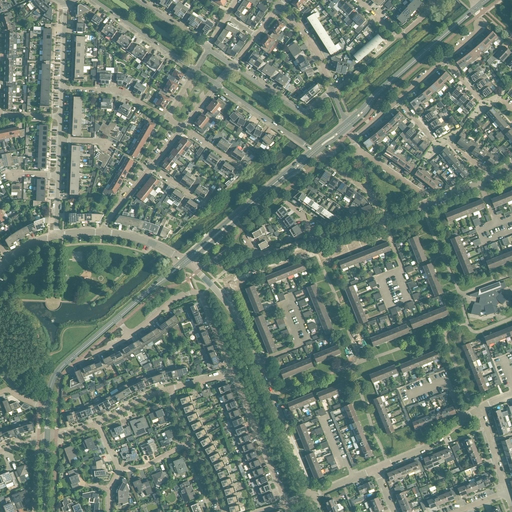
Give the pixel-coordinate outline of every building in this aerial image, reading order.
[(36,9),(43,3),(41,0),(30,0),(28,2),(29,3),(33,8),(35,7),(36,9)] [(171,9),(175,2),(173,1),(173,0),(166,0),(163,5),(168,9),(168,8),(171,9)] [(303,4),(297,0),(293,0),(293,1),(293,2),(292,4),(298,9),(303,4)] [(340,3),(339,1),(340,0),(333,0),(330,3),(331,3),(331,2),(335,6),(333,7),(336,9),(341,4),(340,3)] [(420,7),(423,3),(420,0),(420,1),(418,0),(409,0),(409,1),(412,3),(417,8),(419,6),(420,7)] [(4,5),(2,1),(0,2),(0,9),(2,8),(3,11),(12,7),(10,4),(7,5),(6,3),(4,5)] [(177,15),(184,5),(179,2),(178,4),(175,2),(171,9),(173,11),(172,12),(177,15)] [(260,3),(258,2),(254,7),(256,8),(257,7),(261,10),(257,15),(262,19),(265,13),(268,9),(261,3),(260,3)] [(342,14),(351,5),(348,3),(347,3),(346,2),(343,5),(342,5),(341,4),(336,9),(338,12),(339,11),(342,14)] [(43,16),(49,8),(43,3),(36,9),(33,12),(36,16),(38,16),(39,16),(40,15),(41,14),(43,15),(43,16)] [(412,14),(417,8),(412,3),(410,5),(408,3),(404,6),(412,14)] [(82,5),(80,6),(84,14),(86,13),(91,16),(90,18),(92,20),(96,15),(90,11),(92,10),(85,5),(84,6),(82,5)] [(185,19),(191,11),(190,12),(188,11),(189,9),(184,5),(177,15),(182,19),(183,18),(185,19)] [(242,14),(246,8),(241,5),(237,10),(238,11),(235,14),(242,20),(245,22),(248,16),(246,15),(245,16),(242,14)] [(348,16),(354,10),(353,8),(351,5),(342,14),(346,17),(343,20),(346,22),(350,18),(348,16)] [(84,14),(80,6),(79,7),(78,7),(78,9),(77,10),(77,9),(76,9),(76,18),(76,17),(78,17),(78,24),(84,24),(84,21),(82,20),(82,14),(84,14)] [(408,19),(412,14),(404,6),(401,10),(404,12),(402,13),(408,19)] [(51,9),(49,8),(43,16),(44,16),(51,20),(52,13),(53,14),(53,10),(52,10),(52,9),(51,9)] [(192,25),(197,17),(198,16),(194,12),(193,13),(191,11),(185,19),(187,21),(187,22),(192,25)] [(0,20),(0,21),(1,25),(10,22),(9,19),(12,18),(10,12),(4,14),(5,17),(0,18),(0,19),(0,21),(0,20)] [(356,23),(363,16),(360,14),(359,15),(358,13),(352,20),(350,18),(346,22),(350,26),(352,24),(354,26),(356,23)] [(405,21),(408,19),(402,13),(397,19),(400,22),(402,25),(406,22),(405,21)] [(310,23),(317,18),(314,14),(307,18),(310,23)] [(103,19),(96,15),(92,20),(91,21),(98,26),(103,19)] [(258,24),(262,19),(257,15),(253,21),(249,19),(250,18),(248,16),(245,22),(247,23),(247,24),(255,28),(257,24),(258,24)] [(200,29),(204,22),(206,21),(205,20),(205,21),(203,19),(198,16),(197,17),(192,25),(197,29),(197,28),(200,29)] [(365,19),(363,16),(356,23),(360,26),(355,31),(358,34),(363,28),(361,26),(366,21),(365,19)] [(313,27),(320,23),(317,18),(310,23),(313,27)] [(206,21),(204,22),(200,29),(202,31),(201,32),(205,35),(206,35),(213,26),(206,21)] [(285,26),(282,24),(278,21),(275,25),(281,31),(285,26)] [(11,26),(10,22),(1,25),(2,29),(3,29),(4,31),(9,29),(10,32),(16,30),(14,25),(11,26)] [(113,26),(109,24),(109,25),(107,24),(106,25),(103,23),(98,31),(101,34),(102,32),(107,35),(113,26)] [(316,32),(323,27),(320,23),(313,27),(316,32)] [(85,32),(85,24),(84,24),(78,24),(77,32),(85,32)] [(225,29),(221,34),(226,37),(230,32),(233,34),(233,35),(234,36),(238,31),(236,29),(228,25),(225,29)] [(281,31),(275,25),(271,30),(273,32),(271,34),(277,39),(280,35),(279,33),(281,31)] [(119,34),(116,32),(117,31),(115,30),(116,29),(117,29),(113,26),(107,35),(112,39),(111,40),(113,42),(119,34)] [(319,36),(326,32),(323,27),(316,32),(319,36)] [(489,35),(487,37),(492,42),(493,44),(496,41),(499,39),(500,38),(495,34),(490,29),(489,30),(488,32),(487,33),(489,35)] [(240,33),(238,31),(234,36),(236,38),(237,36),(241,39),(237,45),(242,48),(245,43),(245,42),(248,38),(241,32),(240,33)] [(322,41),(329,37),(326,32),(319,36),(322,41)] [(128,37),(125,34),(124,35),(125,35),(124,36),(122,35),(121,36),(119,34),(113,42),(116,44),(117,42),(122,46),(128,37)] [(222,43),(226,37),(221,34),(217,39),(218,40),(215,44),(222,50),(222,49),(224,51),(228,46),(226,44),(225,46),(222,43)] [(277,39),(271,34),(270,36),(267,34),(264,39),(270,44),(275,48),(278,43),(275,41),(277,39)] [(378,34),(374,38),(379,44),(383,40),(378,34)] [(134,45),(132,43),(132,42),(131,40),(131,39),(132,40),(132,39),(128,37),(122,46),(127,49),(126,51),(129,53),(134,45)] [(325,46),(332,41),(329,37),(322,41),(325,46)] [(489,44),(492,42),(487,37),(485,39),(483,37),(482,38),(480,40),(479,40),(488,50),(490,47),(491,46),(489,44)] [(375,48),(379,44),(374,38),(370,41),(375,48)] [(275,48),(270,44),(264,39),(260,43),(262,45),(260,48),(266,52),(269,54),(275,48)] [(287,46),(291,52),(299,47),(297,43),(295,40),(287,46)] [(488,50),(479,40),(478,41),(477,43),(475,44),(477,46),(475,48),(480,53),(482,51),(483,53),(484,52),(487,51),(488,50)] [(328,50),(335,46),(332,41),(325,46),(328,50)] [(371,51),(375,48),(370,41),(366,45),(371,51)] [(143,47),(140,45),(139,46),(137,45),(137,46),(134,45),(129,53),(131,54),(132,53),(137,56),(143,47)] [(238,53),(242,48),(237,45),(233,50),(229,48),(230,47),(228,46),(224,51),(227,52),(226,53),(235,57),(237,53),(238,53)] [(367,55),(371,51),(366,45),(362,49),(367,55)] [(338,50),(335,46),(328,50),(331,55),(338,50)] [(149,55),(147,53),(148,52),(146,51),(147,50),(143,47),(137,56),(136,58),(144,63),(149,55)] [(302,51),(299,47),(291,52),(295,59),(304,53),(303,51),(302,51)] [(504,47),(496,55),(503,61),(511,53),(504,47)] [(480,53),(475,48),(473,50),(471,48),(470,49),(468,50),(467,51),(475,61),(476,60),(478,57),(479,57),(477,55),(480,53)] [(17,50),(13,49),(5,49),(5,55),(7,55),(7,58),(16,58),(17,50)] [(363,58),(367,55),(362,49),(357,52),(363,58)] [(475,61),(467,51),(466,51),(465,53),(463,54),(465,56),(463,58),(467,63),(469,61),(471,63),(472,63),(475,61)] [(359,62),(363,58),(357,52),(353,56),(359,62)] [(305,56),(304,53),(295,59),(296,61),(295,62),(295,63),(296,66),(298,65),(307,60),(305,56)] [(253,66),(259,58),(252,54),(246,62),(249,64),(253,66)] [(159,58),(155,55),(155,56),(154,57),(153,56),(152,57),(149,55),(144,63),(146,65),(147,63),(152,67),(159,58)] [(487,61),(490,66),(496,59),(492,55),(487,61)] [(50,56),(47,56),(42,56),(42,61),(46,62),(46,63),(46,64),(50,64),(50,63),(50,56)] [(467,63),(463,58),(461,60),(459,57),(458,58),(455,59),(454,60),(458,65),(462,71),(463,70),(465,68),(466,67),(465,65),(467,63)] [(16,58),(7,58),(6,60),(4,60),(4,66),(13,66),(16,66),(16,58)] [(162,64),(163,63),(161,61),(162,60),(162,61),(162,60),(159,58),(152,67),(157,70),(156,72),(159,74),(165,66),(162,64)] [(259,71),(265,63),(259,58),(253,66),(257,69),(257,70),(259,71)] [(341,73),(343,62),(335,60),(331,59),(336,70),(336,72),(339,73),(341,73)] [(305,70),(306,72),(312,69),(310,65),(309,65),(307,60),(298,65),(302,72),(305,70)] [(343,62),(341,73),(346,75),(346,73),(355,65),(352,64),(343,62)] [(266,75),(271,67),(265,63),(259,71),(261,73),(262,72),(266,75)] [(272,80),(278,71),(279,69),(273,65),(271,67),(266,75),(270,78),(272,80)] [(484,74),(488,72),(483,65),(480,67),(484,74)] [(475,81),(484,74),(479,67),(470,74),(473,78),(471,79),(474,82),(475,81)] [(105,84),(106,71),(101,71),(101,69),(97,69),(97,80),(100,80),(100,82),(101,82),(101,84),(105,84)] [(169,76),(174,79),(175,77),(181,80),(182,78),(183,79),(184,76),(184,75),(180,73),(181,73),(175,69),(176,69),(172,75),(170,74),(169,76)] [(442,75),(440,77),(445,82),(447,80),(449,82),(450,81),(452,79),(453,78),(448,74),(444,69),(443,70),(441,72),(440,73),(442,75)] [(111,81),(114,81),(114,73),(111,73),(111,71),(106,71),(105,84),(110,84),(110,82),(111,82),(111,81)] [(279,84),(284,76),(278,71),(272,80),(274,82),(275,81),(279,84)] [(122,84),(125,75),(117,75),(117,73),(114,73),(114,81),(117,81),(117,82),(118,82),(118,84),(122,84)] [(480,90),(487,84),(487,83),(485,80),(487,78),(484,74),(475,81),(478,85),(477,86),(480,90)] [(132,86),(135,79),(133,78),(132,79),(125,75),(122,84),(126,87),(127,85),(128,86),(129,84),(132,86)] [(174,79),(169,76),(167,79),(169,80),(167,85),(176,90),(178,87),(177,87),(178,85),(173,82),(174,79)] [(291,80),(284,76),(279,84),(283,87),(285,89),(291,80)] [(12,82),(13,77),(4,77),(4,82),(6,82),(6,85),(14,85),(14,82),(12,82)] [(443,84),(445,82),(440,77),(438,79),(436,77),(435,78),(433,80),(432,81),(441,90),(442,90),(444,87),(445,86),(443,84)] [(137,93),(142,85),(138,82),(138,81),(135,79),(132,86),(134,87),(133,89),(135,89),(134,91),(137,93)] [(491,82),(496,89),(499,87),(494,80),(491,82)] [(441,90),(432,81),(430,83),(429,84),(431,86),(429,88),(433,93),(435,91),(437,93),(438,93),(441,91),(441,90)] [(490,81),(487,83),(487,84),(480,90),(481,89),(484,92),(482,93),(485,97),(496,89),(490,81)] [(150,88),(149,87),(149,86),(143,83),(142,85),(137,93),(141,95),(142,93),(143,94),(144,93),(146,94),(148,92),(150,88)] [(176,90),(167,85),(165,84),(163,86),(161,89),(160,91),(166,94),(167,91),(173,95),(174,93),(176,90)] [(315,84),(311,87),(318,94),(321,91),(319,88),(320,88),(318,84),(317,86),(315,84)] [(17,85),(14,85),(6,85),(6,88),(4,87),(4,93),(12,93),(16,93),(17,93),(17,85)] [(318,94),(311,87),(309,85),(306,88),(314,97),(317,94),(318,94)] [(314,97),(306,88),(304,86),(301,89),(304,93),(310,101),(310,100),(314,97)] [(455,99),(461,93),(462,92),(459,89),(457,90),(454,87),(446,95),(450,99),(452,96),(455,99)] [(431,95),(433,93),(429,88),(427,90),(425,88),(424,89),(421,90),(421,91),(429,101),(429,100),(432,98),(432,97),(431,95)] [(166,94),(160,91),(157,95),(160,97),(158,99),(168,105),(169,102),(169,101),(170,100),(164,96),(166,94)] [(429,101),(421,91),(420,91),(418,93),(417,94),(419,96),(416,98),(420,103),(420,104),(422,106),(425,103),(428,101),(429,101)] [(310,101),(304,93),(300,96),(302,98),(301,99),(300,99),(304,102),(304,101),(306,104),(310,101)] [(465,95),(465,96),(464,96),(461,93),(455,99),(453,101),(456,105),(459,102),(462,105),(468,99),(469,98),(465,95)] [(420,103),(416,98),(414,100),(412,97),(411,98),(409,99),(408,100),(412,105),(415,111),(416,110),(419,108),(419,107),(418,105),(420,104),(420,103)] [(107,109),(107,99),(103,99),(103,101),(102,101),(101,102),(98,102),(98,110),(101,110),(102,109),(107,109)] [(115,111),(117,103),(113,103),(113,102),(111,102),(111,99),(107,99),(107,109),(112,109),(112,110),(115,111)] [(158,99),(156,104),(164,109),(166,107),(168,105),(158,99)] [(214,99),(210,104),(217,110),(219,107),(222,109),(226,105),(220,100),(220,101),(220,100),(221,101),(219,103),(214,99)] [(472,101),(472,102),(471,103),(468,99),(462,105),(460,108),(466,114),(475,104),(472,101)] [(122,115),(127,105),(124,103),(123,105),(122,104),(121,105),(117,103),(115,111),(117,112),(122,115)] [(217,110),(210,104),(206,109),(212,113),(210,115),(216,121),(218,119),(216,118),(218,115),(215,112),(217,110)] [(131,107),(127,105),(122,115),(129,119),(133,113),(131,111),(131,110),(130,109),(131,107)] [(428,122),(429,121),(436,116),(439,114),(433,106),(424,113),(427,117),(425,118),(428,122)] [(491,118),(497,112),(495,109),(494,110),(493,108),(485,115),(487,117),(489,115),(491,118)] [(394,118),(398,122),(400,124),(403,121),(406,119),(407,119),(402,114),(397,110),(396,110),(395,113),(394,114),(396,116),(394,118)] [(243,126),(246,121),(245,121),(246,118),(244,117),(245,117),(238,112),(238,113),(236,111),(235,114),(234,113),(230,117),(230,116),(225,122),(222,125),(225,128),(230,121),(239,127),(237,131),(235,134),(238,137),(241,132),(245,127),(243,126)] [(494,122),(500,117),(499,115),(499,114),(497,112),(491,118),(494,122)] [(216,121),(210,115),(208,118),(202,114),(199,118),(206,124),(208,121),(211,124),(213,121),(215,122),(216,121)] [(434,128),(444,122),(439,114),(436,116),(429,121),(432,124),(430,125),(433,129),(434,128)] [(498,126),(505,120),(503,118),(502,119),(500,117),(494,122),(492,124),(496,128),(498,126)] [(209,126),(206,124),(199,118),(195,123),(200,128),(198,130),(203,134),(209,126)] [(396,124),(398,122),(394,118),(392,120),(390,118),(389,119),(386,120),(386,121),(395,130),(397,127),(398,126),(396,124)] [(507,123),(505,120),(498,126),(502,131),(508,126),(506,124),(507,123)] [(145,126),(150,128),(152,130),(154,127),(154,128),(156,125),(148,121),(145,126)] [(395,130),(386,121),(385,121),(383,123),(382,124),(384,127),(382,128),(386,133),(389,131),(390,133),(391,133),(394,131),(395,130)] [(106,136),(114,123),(110,122),(108,126),(103,123),(99,130),(104,133),(104,134),(106,136)] [(258,125),(254,123),(252,122),(251,125),(250,124),(247,128),(245,127),(241,132),(244,135),(246,132),(251,136),(258,125)] [(446,126),(444,122),(434,128),(437,132),(436,133),(438,137),(449,129),(446,126)] [(117,124),(114,123),(106,136),(109,137),(110,136),(119,141),(123,135),(114,129),(117,124)] [(258,125),(251,136),(256,139),(254,141),(257,143),(261,138),(260,137),(262,132),(261,132),(263,130),(261,129),(262,128),(258,125)] [(145,126),(143,130),(150,135),(152,132),(151,132),(152,130),(150,128),(145,126)] [(409,139),(416,132),(412,129),(411,130),(407,127),(400,135),(406,141),(409,139)] [(19,130),(18,128),(16,128),(13,128),(14,137),(20,136),(20,138),(24,137),(24,129),(19,130)] [(386,133),(382,128),(380,130),(378,128),(377,129),(375,130),(374,131),(382,141),(383,141),(385,138),(386,137),(388,135),(386,133)] [(143,130),(140,135),(147,139),(148,137),(149,137),(150,135),(143,130)] [(222,149),(227,141),(223,138),(222,134),(218,131),(213,139),(219,143),(217,145),(222,149)] [(382,141),(374,131),(373,131),(371,133),(370,134),(372,137),(370,138),(374,144),(376,142),(378,144),(378,143),(382,142),(382,141)] [(419,135),(419,136),(418,136),(414,133),(416,132),(409,139),(406,141),(413,148),(415,145),(416,145),(421,140),(422,138),(419,135)] [(462,147),(466,140),(464,139),(466,136),(461,133),(456,139),(459,141),(457,143),(459,145),(459,146),(462,147)] [(267,136),(267,135),(263,139),(261,138),(257,143),(256,145),(259,148),(262,143),(267,147),(269,145),(273,142),(272,140),(274,137),(270,134),(269,134),(267,136)] [(140,135),(137,140),(145,144),(146,142),(146,141),(147,139),(140,135)] [(184,137),(180,141),(189,148),(194,143),(188,138),(188,139),(187,140),(184,137)] [(374,144),(370,138),(368,140),(366,138),(365,138),(362,140),(361,140),(365,146),(369,151),(370,151),(373,147),(371,145),(374,144)] [(471,149),(476,143),(471,139),(469,142),(466,140),(462,147),(464,149),(465,148),(467,150),(468,148),(471,149)] [(137,140),(135,144),(142,148),(143,146),(144,146),(145,144),(137,140)] [(426,141),(425,142),(425,143),(421,140),(416,145),(415,145),(413,148),(417,151),(419,149),(422,152),(429,145),(426,141)] [(189,148),(180,141),(177,145),(179,147),(186,153),(190,149),(189,148)] [(233,148),(235,145),(236,143),(234,141),(232,144),(227,141),(222,149),(226,152),(230,146),(233,148)] [(135,144),(132,143),(129,148),(139,153),(141,151),(140,151),(142,148),(135,144)] [(476,157),(481,150),(478,149),(480,146),(476,143),(471,149),(473,151),(472,153),(474,155),(473,156),(476,157)] [(186,153),(179,147),(177,145),(174,149),(181,155),(183,157),(186,153)] [(390,159),(394,153),(395,151),(392,149),(389,147),(389,146),(382,158),(383,158),(385,159),(387,160),(388,157),(390,159)] [(198,155),(197,155),(199,156),(204,149),(201,147),(196,154),(198,155)] [(236,158),(241,151),(237,147),(231,155),(236,158)] [(129,148),(128,150),(131,151),(129,154),(136,158),(138,155),(138,156),(139,153),(129,148)] [(444,157),(451,152),(448,149),(448,150),(446,148),(440,153),(439,154),(443,159),(444,157)] [(181,155),(174,149),(171,153),(178,159),(181,155)] [(485,159),(490,153),(485,149),(483,152),(481,150),(476,157),(478,159),(479,159),(481,160),(483,158),(485,159)] [(246,154),(241,151),(236,158),(241,162),(243,159),(249,163),(251,159),(249,158),(252,153),(248,150),(246,154)] [(216,156),(211,152),(209,155),(204,152),(199,160),(201,161),(202,160),(209,165),(211,163),(216,156)] [(448,162),(454,157),(452,155),(453,154),(451,152),(444,157),(448,162)] [(23,162),(23,157),(17,157),(17,156),(11,157),(10,153),(7,154),(10,167),(13,166),(13,165),(19,163),(18,163),(23,162)] [(97,159),(103,162),(101,166),(104,168),(111,156),(107,155),(107,156),(101,153),(97,159)] [(178,159),(171,153),(167,157),(174,163),(178,159)] [(395,166),(403,155),(402,155),(399,153),(398,153),(396,155),(394,153),(390,159),(393,161),(391,163),(392,164),(394,166),(395,166)] [(495,156),(490,153),(485,159),(487,161),(486,163),(488,165),(487,166),(490,167),(490,166),(491,167),(496,161),(493,159),(495,156)] [(10,167),(7,154),(3,154),(4,158),(0,159),(0,167),(6,166),(6,167),(10,167)] [(121,160),(129,165),(132,166),(133,164),(134,161),(127,158),(128,156),(124,154),(121,160)] [(403,168),(407,163),(405,161),(406,159),(406,158),(403,156),(403,155),(395,166),(396,167),(398,168),(399,169),(401,166),(403,168)] [(221,159),(216,156),(211,163),(215,166),(213,169),(216,171),(219,166),(217,164),(221,159)] [(174,163),(167,157),(164,161),(167,163),(171,167),(174,163)] [(452,166),(458,160),(456,158),(455,158),(454,157),(448,162),(452,166)] [(132,166),(129,165),(121,160),(118,165),(122,167),(129,171),(130,169),(131,169),(132,166)] [(455,170),(461,165),(459,163),(460,163),(458,160),(452,166),(455,170)] [(171,167),(167,163),(164,161),(161,165),(162,166),(161,168),(160,168),(168,173),(171,170),(169,169),(171,167)] [(407,163),(403,168),(406,170),(404,172),(405,173),(407,175),(408,176),(412,170),(416,165),(415,165),(412,163),(409,161),(407,163)] [(225,173),(230,165),(226,162),(222,167),(219,166),(216,171),(218,173),(220,170),(225,173)] [(235,169),(230,165),(225,173),(233,179),(237,173),(233,171),(235,169)] [(459,174),(466,169),(463,166),(463,167),(461,165),(455,170),(459,174)] [(122,167),(119,171),(126,176),(128,174),(127,173),(129,171),(122,167)] [(419,182),(427,171),(426,171),(423,169),(422,169),(421,171),(418,169),(415,175),(417,176),(415,179),(417,180),(419,181),(419,182)] [(468,171),(466,169),(459,174),(463,179),(469,174),(467,172),(468,171)] [(185,185),(187,183),(190,178),(192,175),(187,172),(188,172),(185,170),(181,175),(184,177),(180,182),(185,185)] [(119,171),(116,176),(123,180),(125,178),(126,176),(119,171)] [(328,185),(334,177),(325,171),(325,172),(324,174),(322,173),(323,173),(322,173),(315,179),(319,181),(319,182),(320,181),(325,184),(326,183),(329,184),(328,185)] [(427,184),(432,179),(429,177),(431,175),(430,175),(428,172),(427,171),(419,182),(420,182),(422,184),(423,185),(425,182),(427,184)] [(116,176),(113,174),(110,179),(121,185),(122,183),(123,180),(116,176)] [(153,176),(149,180),(159,187),(161,184),(161,182),(160,181),(153,176)] [(342,183),(334,177),(328,185),(334,189),(334,188),(337,190),(336,192),(342,183)] [(190,178),(187,183),(185,185),(190,188),(195,181),(190,178)] [(107,184),(108,184),(118,190),(119,187),(120,187),(121,185),(110,179),(107,184)] [(434,181),(432,179),(427,184),(430,186),(428,188),(429,189),(431,191),(432,192),(436,187),(440,182),(439,181),(436,179),(435,179),(434,181)] [(149,180),(146,184),(155,191),(158,193),(161,189),(159,187),(149,180)] [(18,185),(11,185),(11,192),(17,193),(17,199),(21,199),(22,184),(18,183),(18,185)] [(350,188),(342,183),(336,192),(339,194),(340,192),(343,193),(342,194),(345,196),(344,197),(350,188)] [(108,184),(103,193),(110,197),(112,193),(115,195),(117,192),(116,192),(118,190),(108,184)] [(146,184),(143,188),(152,195),(155,191),(146,184)] [(201,193),(205,187),(200,184),(195,192),(199,195),(201,193)] [(206,186),(205,187),(201,193),(199,195),(204,198),(209,191),(212,193),(214,190),(211,188),(211,189),(206,186)] [(143,188),(140,192),(147,197),(147,198),(149,199),(148,199),(149,199),(152,195),(143,188)] [(353,201),(359,194),(350,188),(344,197),(350,201),(351,200),(353,201)] [(180,193),(175,189),(172,195),(169,193),(164,201),(167,203),(170,197),(175,200),(180,193)] [(138,197),(135,201),(144,204),(145,203),(143,202),(147,198),(147,197),(140,192),(136,196),(138,197)] [(294,198),(302,203),(307,197),(300,192),(294,198)] [(185,196),(180,193),(175,200),(179,204),(185,196)] [(364,198),(359,194),(353,201),(354,202),(354,201),(353,203),(357,206),(358,206),(359,205),(360,207),(368,201),(366,199),(364,198)] [(507,202),(504,195),(501,196),(498,197),(501,205),(507,202)] [(44,202),(44,196),(36,196),(36,201),(33,201),(33,206),(40,204),(40,201),(44,202)] [(307,206),(311,200),(307,197),(302,203),(307,206)] [(501,205),(498,197),(494,199),(494,198),(491,199),(494,207),(501,205)] [(189,210),(194,203),(190,199),(184,207),(189,210)] [(479,201),(476,202),(479,210),(485,207),(482,199),(479,200),(479,201)] [(311,209),(316,203),(311,200),(307,206),(311,209)] [(369,203),(368,201),(360,207),(361,208),(362,208),(364,214),(364,216),(370,214),(369,212),(372,211),(372,212),(372,211),(370,205),(369,203)] [(479,210),(476,202),(472,204),(472,203),(470,204),(473,212),(479,210)] [(199,206),(194,203),(189,210),(194,213),(199,206)] [(316,213),(320,206),(316,203),(311,209),(316,213)] [(473,212),(470,204),(467,205),(467,206),(464,207),(467,215),(473,212)] [(320,216),(325,209),(320,206),(316,213),(320,216)] [(281,219),(283,221),(289,217),(287,214),(288,213),(283,207),(274,214),(276,213),(281,219)] [(467,215),(464,207),(460,208),(458,209),(461,217),(467,215)] [(324,219),(329,212),(325,209),(320,216),(324,219)] [(461,217),(458,209),(455,210),(452,212),(455,220),(461,217)] [(329,222),(333,215),(329,212),(324,219),(329,222)] [(455,220),(452,212),(448,213),(445,214),(448,222),(455,220)] [(77,223),(76,213),(70,214),(70,220),(69,221),(70,222),(69,223),(71,223),(72,224),(73,223),(77,223)] [(85,222),(85,214),(82,214),(79,214),(76,214),(76,213),(77,223),(80,223),(80,222),(85,222)] [(93,222),(93,214),(90,214),(87,214),(85,214),(85,222),(90,221),(90,222),(93,222)] [(97,214),(93,214),(93,222),(99,223),(104,214),(97,214)] [(33,222),(34,223),(37,231),(40,230),(41,230),(42,229),(43,229),(43,228),(44,227),(43,226),(43,218),(41,219),(39,215),(34,218),(35,221),(33,222)] [(341,220),(333,215),(329,222),(334,225),(335,222),(338,223),(337,224),(342,223),(341,220)] [(126,225),(128,217),(126,217),(120,216),(115,223),(123,224),(123,225),(126,225)] [(289,217),(283,221),(281,222),(284,226),(285,225),(288,228),(290,230),(296,226),(294,223),(295,223),(290,216),(289,217)] [(134,226),(136,219),(133,218),(128,217),(126,225),(129,226),(130,225),(134,226)] [(142,229),(144,221),(142,220),(139,219),(136,219),(134,226),(139,227),(139,228),(142,229)] [(150,231),(152,224),(149,223),(144,221),(142,229),(145,230),(145,229),(150,231)] [(152,224),(150,231),(154,232),(154,233),(157,235),(161,225),(161,223),(157,221),(155,225),(152,224)] [(34,223),(31,224),(28,225),(26,226),(29,233),(33,231),(34,232),(37,231),(34,223)] [(29,233),(26,226),(23,228),(21,229),(18,230),(23,238),(25,236),(25,235),(29,233)] [(296,226),(290,230),(288,231),(290,235),(292,234),(294,237),(295,239),(303,237),(301,233),(302,233),(297,226),(296,226)] [(164,227),(160,236),(163,237),(163,238),(165,238),(166,238),(168,237),(167,236),(171,230),(164,227)] [(258,237),(259,240),(267,236),(265,231),(263,227),(259,229),(260,229),(257,230),(254,231),(255,232),(252,233),(255,239),(258,237)] [(23,238),(18,230),(16,232),(13,234),(11,235),(15,241),(19,239),(20,239),(23,238)] [(15,241),(11,235),(8,237),(4,240),(9,248),(12,245),(11,244),(15,241)] [(270,241),(267,236),(259,240),(261,243),(258,245),(261,250),(264,249),(267,248),(266,247),(269,246),(267,242),(270,241)] [(409,239),(411,245),(419,242),(418,239),(417,236),(409,239)] [(452,242),(453,245),(461,242),(459,236),(451,239),(452,242)] [(385,244),(381,245),(384,253),(391,250),(388,242),(385,243),(385,244)] [(420,246),(419,242),(411,245),(414,251),(422,248),(421,245),(420,246)] [(464,248),(461,242),(453,245),(455,249),(456,251),(464,248)] [(384,253),(381,245),(378,246),(375,247),(378,255),(384,253)] [(378,255),(375,247),(373,248),(369,250),(372,257),(378,255)] [(423,250),(422,248),(414,251),(416,257),(424,254),(422,250),(423,250)] [(466,254),(464,248),(456,251),(456,254),(457,253),(458,257),(466,254)] [(372,257),(369,250),(366,251),(363,252),(366,260),(372,257)] [(366,260),(363,252),(361,253),(357,254),(360,262),(366,260)] [(360,262),(357,254),(354,256),(351,256),(354,264),(360,262)] [(425,257),(424,254),(416,257),(418,263),(426,260),(425,257)] [(468,260),(466,254),(458,257),(460,260),(459,260),(460,263),(468,260)] [(507,262),(504,254),(498,257),(501,265),(502,265),(502,264),(505,263),(507,262)] [(354,264),(351,256),(349,257),(349,258),(345,259),(348,267),(354,264)] [(501,265),(498,257),(492,259),(496,267),(498,266),(501,264),(501,265)] [(348,267),(345,259),(342,261),(341,260),(339,261),(342,269),(348,267)] [(496,267),(492,259),(486,261),(490,269),(493,268),(496,267)] [(471,265),(468,260),(460,263),(461,265),(463,269),(471,265)] [(303,262),(301,262),(300,263),(297,265),(300,272),(306,270),(303,262)] [(423,267),(425,273),(433,269),(432,266),(431,263),(423,267)] [(300,272),(297,265),(293,266),(290,267),(294,275),(300,272)] [(473,271),(471,265),(463,269),(464,272),(465,275),(473,271)] [(294,275),(290,267),(288,268),(284,269),(288,277),(294,275)] [(288,277),(284,269),(281,271),(278,272),(281,279),(288,277)] [(435,273),(433,269),(425,273),(428,278),(436,275),(435,273)] [(281,279),(278,272),(276,273),(272,274),(275,282),(281,279)] [(275,282),(272,274),(269,276),(269,275),(266,276),(269,284),(275,282)] [(437,278),(436,275),(428,278),(430,284),(438,281),(437,278)] [(439,285),(438,281),(430,284),(433,290),(441,287),(440,284),(439,285)] [(496,291),(506,287),(504,282),(500,284),(499,282),(495,283),(495,285),(491,286),(491,285),(490,285),(489,285),(488,285),(488,286),(488,287),(482,289),(482,288),(479,289),(479,291),(469,295),(470,295),(470,296),(478,298),(480,297),(479,303),(475,302),(474,305),(471,314),(471,315),(471,314),(480,315),(479,316),(480,316),(480,310),(485,310),(487,316),(487,315),(495,312),(495,313),(495,312),(498,310),(496,306),(500,302),(503,305),(502,304),(508,298),(509,299),(501,292),(499,294),(496,291)] [(315,284),(307,288),(310,294),(317,291),(316,287),(315,284)] [(248,295),(257,292),(254,286),(246,289),(247,292),(247,291),(249,295),(248,295)] [(346,291),(348,295),(356,292),(353,286),(345,289),(346,291)] [(442,289),(441,287),(433,290),(435,296),(443,293),(441,289),(442,289)] [(319,294),(317,291),(310,294),(312,300),(320,296),(319,294)] [(259,298),(257,292),(248,295),(249,295),(250,298),(251,301),(259,298)] [(358,297),(356,292),(348,295),(349,298),(350,301),(358,297)] [(321,299),(320,296),(312,300),(314,305),(322,302),(321,299)] [(360,303),(358,297),(350,301),(351,303),(353,306),(360,303)] [(261,303),(259,298),(251,301),(252,303),(253,306),(253,307),(261,303)] [(323,306),(322,302),(314,305),(317,311),(325,308),(324,306),(323,306)] [(264,309),(261,303),(253,307),(255,310),(254,310),(255,313),(264,309)] [(355,312),(363,309),(360,303),(353,306),(354,310),(355,312)] [(190,319),(192,318),(200,315),(198,310),(196,311),(194,305),(188,308),(189,311),(187,312),(190,319)] [(449,314),(445,306),(439,309),(443,317),(443,316),(446,315),(446,316),(449,314)] [(326,310),(325,308),(317,311),(319,317),(327,314),(325,310),(326,310)] [(357,318),(365,315),(363,309),(355,312),(356,315),(357,318)] [(443,317),(439,309),(433,311),(437,319),(439,318),(442,317),(443,317)] [(437,319),(433,311),(428,313),(431,322),(431,321),(434,320),(437,319)] [(431,322),(428,313),(422,316),(425,324),(427,323),(431,321),(431,322)] [(328,317),(327,314),(319,317),(321,323),(329,320),(329,317),(328,317)] [(202,320),(200,315),(192,318),(196,329),(203,326),(200,320),(202,320)] [(257,324),(265,321),(263,315),(255,318),(256,321),(257,324)] [(367,321),(365,315),(357,318),(359,322),(358,322),(359,324),(367,321)] [(171,318),(166,322),(171,328),(180,322),(176,316),(171,320),(171,319),(171,318)] [(425,324),(422,316),(416,318),(419,326),(422,325),(423,325),(425,324)] [(419,326),(416,318),(410,321),(413,329),(416,328),(416,327),(419,326)] [(330,322),(329,320),(321,323),(324,329),(332,326),(330,322)] [(268,327),(265,321),(257,324),(257,325),(259,328),(258,328),(259,330),(268,327)] [(162,335),(171,328),(166,322),(162,324),(162,325),(163,325),(163,326),(159,329),(158,329),(162,335)] [(406,324),(400,327),(403,335),(403,334),(407,333),(409,332),(406,324)] [(208,336),(206,330),(206,331),(205,331),(203,326),(196,329),(198,333),(195,335),(196,338),(200,337),(200,339),(208,336)] [(333,329),(332,326),(324,329),(326,335),(334,331),(333,329)] [(270,333),(268,327),(259,330),(260,333),(261,333),(262,336),(270,333)] [(403,335),(400,327),(394,329),(397,337),(400,336),(403,334),(403,335)] [(511,336),(508,328),(506,329),(502,330),(505,338),(511,336)] [(163,337),(162,335),(158,329),(154,332),(153,331),(148,334),(153,341),(154,344),(163,337)] [(397,337),(394,329),(388,331),(392,339),(395,338),(397,337)] [(505,338),(502,330),(499,332),(499,331),(496,332),(500,341),(505,338)] [(392,339),(388,331),(382,333),(386,342),(388,341),(388,340),(391,339),(392,339)] [(500,341),(496,332),(494,333),(494,334),(491,335),(494,343),(500,341)] [(272,339),(270,333),(262,336),(263,339),(263,340),(264,342),(272,339)] [(386,342),(382,333),(377,336),(380,344),(383,342),(383,343),(386,342)] [(143,347),(153,341),(148,334),(144,337),(145,338),(140,341),(143,347)] [(494,343),(491,335),(487,336),(484,337),(488,345),(494,343)] [(210,340),(208,336),(200,339),(205,349),(211,346),(209,340),(210,340)] [(380,344),(377,336),(371,338),(374,346),(376,345),(380,344)] [(275,345),(272,339),(264,342),(265,344),(267,347),(266,348),(275,345)] [(143,347),(140,341),(135,344),(134,343),(129,345),(134,353),(135,355),(140,352),(139,350),(143,347)] [(462,346),(465,352),(472,349),(469,343),(470,343),(469,343),(462,346)] [(124,359),(134,353),(129,345),(125,348),(126,348),(126,349),(121,352),(124,359)] [(277,351),(277,350),(275,345),(266,348),(267,348),(268,351),(269,354),(277,351)] [(338,345),(332,347),(335,356),(335,355),(338,354),(341,353),(338,345)] [(217,356),(214,351),(213,351),(211,346),(205,349),(209,359),(217,356)] [(335,356),(332,347),(326,350),(329,358),(331,357),(334,355),(335,356)] [(474,348),(472,349),(465,352),(467,358),(474,355),(476,354),(474,348)] [(329,358),(326,350),(320,352),(323,360),(326,359),(327,359),(329,358)] [(434,352),(430,353),(433,361),(439,358),(436,350),(434,351),(434,352)] [(124,359),(121,352),(116,355),(115,354),(115,353),(110,356),(114,364),(124,359)] [(323,360),(320,352),(314,355),(317,363),(320,362),(320,361),(323,360)] [(433,361),(430,353),(427,355),(426,354),(424,355),(427,363),(433,361)] [(476,354),(474,355),(467,358),(469,363),(476,360),(479,360),(476,354)] [(427,363),(424,355),(421,356),(422,357),(418,358),(421,366),(427,363)] [(114,364),(110,356),(106,358),(107,360),(101,362),(104,369),(114,364)] [(218,360),(217,356),(209,359),(210,363),(207,364),(208,367),(209,367),(212,366),(213,369),(219,367),(217,361),(218,360)] [(310,358),(304,361),(307,369),(311,367),(311,368),(313,367),(310,358)] [(421,366),(418,358),(414,359),(412,360),(415,368),(421,366)] [(415,368),(412,360),(409,361),(406,363),(409,371),(415,368)] [(479,366),(476,360),(469,363),(471,369),(479,366)] [(307,369),(304,361),(298,363),(301,371),(304,370),(307,369)] [(104,369),(101,362),(96,365),(95,363),(96,363),(90,365),(94,373),(104,369)] [(301,371),(298,363),(292,365),(296,374),(296,373),(299,372),(301,371)] [(409,371),(406,363),(402,364),(400,365),(403,373),(409,371)] [(94,373),(90,365),(86,367),(87,369),(81,371),(84,378),(94,373)] [(296,374),(292,365),(286,368),(290,376),(292,375),(295,373),(295,374),(296,374)] [(392,366),(388,368),(391,375),(397,373),(394,365),(392,366)] [(481,365),(479,366),(471,369),(474,375),(481,372),(483,371),(481,365)] [(177,368),(178,374),(179,377),(188,375),(187,368),(187,366),(177,368)] [(179,377),(178,374),(177,368),(171,369),(166,370),(169,379),(173,378),(179,377)] [(290,376),(286,368),(280,370),(284,378),(287,377),(290,376)] [(391,375),(388,368),(385,369),(382,370),(385,378),(391,375)] [(166,370),(162,372),(157,373),(160,382),(165,380),(169,379),(166,370)] [(385,378),(382,370),(380,371),(376,373),(379,380),(385,378)] [(85,381),(84,378),(81,371),(76,373),(75,372),(77,377),(70,380),(70,388),(85,381)] [(483,378),(481,372),(474,375),(476,381),(483,378)] [(160,382),(157,373),(151,375),(147,377),(150,385),(154,384),(160,382)] [(379,380),(376,373),(373,374),(372,374),(370,375),(373,383),(379,380)] [(147,377),(142,379),(137,381),(141,389),(146,387),(150,385),(147,377)] [(478,386),(486,384),(483,378),(476,381),(478,386)] [(141,389),(137,381),(132,383),(130,385),(128,386),(132,394),(136,392),(141,389)] [(230,390),(228,384),(227,382),(223,384),(224,386),(219,388),(221,394),(224,392),(230,390)] [(132,394),(128,386),(127,383),(118,389),(119,391),(124,399),(129,396),(132,394)] [(339,384),(336,386),(339,394),(345,391),(342,383),(339,384)] [(481,392),(488,389),(486,384),(478,386),(481,392)] [(339,394),(336,386),(332,387),(330,388),(333,396),(339,394)] [(333,396),(330,388),(327,389),(324,391),(327,398),(333,396)] [(124,399),(119,391),(114,394),(111,396),(115,404),(124,399)] [(327,398),(324,391),(320,392),(317,393),(321,401),(327,398)] [(234,398),(231,393),(231,392),(231,393),(225,395),(224,392),(221,394),(218,395),(219,398),(222,397),(224,402),(228,401),(233,398),(234,398)] [(315,401),(313,395),(312,393),(309,394),(310,394),(306,396),(309,404),(315,401)] [(180,396),(181,399),(183,405),(189,403),(192,402),(191,398),(194,397),(193,395),(185,397),(184,395),(180,396)] [(111,396),(107,398),(102,400),(106,408),(111,406),(115,404),(111,396)] [(309,404),(306,396),(302,397),(300,398),(303,406),(309,404)] [(373,399),(376,405),(383,402),(381,397),(373,399)] [(303,406),(300,398),(297,399),(298,399),(294,401),(297,408),(303,406)] [(7,399),(7,401),(2,403),(5,409),(6,413),(21,407),(16,402),(9,405),(7,399)] [(106,408),(102,400),(97,403),(94,404),(97,413),(101,411),(106,408)] [(195,401),(192,402),(189,403),(190,405),(184,408),(184,407),(184,408),(186,413),(187,413),(193,411),(196,410),(194,406),(197,405),(195,401)] [(237,407),(235,401),(229,403),(228,401),(224,402),(222,403),(223,406),(226,405),(228,410),(231,409),(237,407)] [(297,408),(294,401),(290,402),(288,403),(291,411),(297,408)] [(385,402),(383,402),(376,405),(378,411),(385,408),(385,406),(386,406),(386,405),(385,402)] [(344,406),(347,412),(354,409),(351,403),(344,406)] [(94,404),(90,406),(85,408),(88,416),(94,414),(97,413),(94,404)] [(453,406),(447,408),(450,416),(456,413),(453,406)] [(88,416),(85,408),(80,410),(76,411),(79,420),(83,419),(88,416)] [(388,414),(385,408),(378,411),(380,417),(388,414)] [(450,416),(447,408),(441,411),(444,418),(450,416)] [(199,409),(196,410),(193,411),(194,414),(188,416),(190,422),(191,422),(197,419),(199,418),(198,415),(201,414),(199,409)] [(241,415),(238,409),(232,412),(231,409),(228,410),(225,411),(226,414),(229,413),(231,419),(234,417),(240,415),(241,415)] [(356,415),(354,409),(347,412),(349,418),(356,415)] [(167,422),(163,411),(162,410),(161,410),(160,410),(149,414),(152,421),(158,418),(161,425),(167,422)] [(492,412),(494,418),(502,415),(502,417),(505,416),(504,412),(501,413),(500,410),(492,412)] [(76,411),(72,412),(66,414),(67,417),(69,423),(75,421),(79,420),(76,411)] [(444,418),(441,411),(436,413),(438,420),(444,418)] [(438,420),(436,413),(430,415),(433,423),(438,420)] [(390,420),(388,414),(380,417),(383,423),(390,420)] [(359,421),(356,415),(349,418),(351,424),(359,421)] [(433,423),(430,415),(424,418),(427,425),(433,423)] [(507,422),(505,416),(502,417),(502,415),(494,418),(496,424),(504,421),(504,423),(507,422)] [(136,421),(136,420),(135,420),(131,422),(136,436),(145,432),(144,428),(148,427),(144,417),(138,420),(139,421),(137,422),(136,421)] [(202,417),(199,418),(197,419),(198,422),(192,425),(194,430),(195,430),(201,428),(203,426),(202,423),(205,422),(202,417)] [(244,423),(242,418),(242,417),(241,418),(235,420),(234,417),(231,419),(228,420),(232,428),(238,426),(244,423)] [(427,425),(424,418),(418,420),(421,427),(427,425)] [(392,425),(392,423),(393,422),(392,419),(390,420),(383,423),(385,428),(392,425)] [(421,427),(418,420),(412,422),(415,429),(421,427)] [(34,430),(32,424),(32,421),(25,423),(21,424),(24,433),(28,432),(34,430)] [(361,427),(359,421),(351,424),(354,430),(361,427)] [(509,427),(507,422),(504,423),(504,421),(496,424),(498,430),(505,427),(506,428),(509,427)] [(298,433),(307,429),(304,423),(296,427),(297,429),(299,432),(298,432),(298,433)] [(21,424),(17,426),(11,427),(15,436),(20,434),(24,433),(21,424)] [(115,438),(118,437),(118,436),(125,433),(126,437),(130,435),(126,428),(123,429),(122,425),(114,428),(114,429),(110,430),(113,438),(114,437),(115,438)] [(206,425),(203,426),(201,428),(202,430),(196,433),(199,439),(199,438),(205,436),(208,434),(206,431),(209,429),(206,425)] [(395,431),(392,425),(385,428),(387,434),(395,431)] [(247,432),(245,426),(239,428),(238,426),(232,428),(235,437),(241,434),(247,432)] [(15,436),(11,427),(6,429),(2,431),(5,440),(9,438),(15,436)] [(363,432),(361,427),(354,430),(351,430),(351,431),(354,436),(363,432)] [(500,435),(507,433),(507,432),(506,428),(505,427),(498,430),(500,435)] [(164,432),(165,433),(166,437),(165,439),(160,441),(163,447),(171,444),(170,442),(172,438),(174,437),(170,429),(164,432)] [(301,438),(309,435),(307,429),(298,433),(299,433),(300,436),(301,438)] [(366,438),(363,432),(354,436),(356,442),(358,441),(366,438)] [(211,433),(208,434),(205,436),(207,438),(201,441),(204,447),(210,443),(213,442),(211,439),(213,437),(211,433)] [(239,445),(244,442),(250,440),(251,440),(248,434),(242,437),(241,434),(235,437),(239,445)] [(303,444),(311,441),(309,435),(301,438),(302,441),(303,444)] [(82,443),(85,450),(84,450),(88,449),(89,450),(91,449),(92,452),(99,449),(97,444),(97,445),(95,446),(91,438),(85,440),(85,441),(81,443),(82,443)] [(368,444),(366,438),(358,441),(361,447),(368,444)] [(472,438),(464,442),(461,443),(463,447),(464,448),(464,449),(467,448),(475,444),(472,438)] [(511,444),(510,440),(510,439),(509,439),(501,441),(503,447),(511,445),(511,444)] [(215,440),(213,442),(210,443),(211,446),(206,449),(205,449),(208,455),(209,454),(215,451),(217,449),(215,446),(218,445),(215,440)] [(314,447),(311,441),(303,444),(304,444),(305,448),(306,450),(314,447)] [(145,444),(140,446),(144,455),(147,454),(148,456),(152,454),(151,453),(157,451),(154,442),(149,444),(148,446),(146,446),(145,444)] [(254,448),(252,443),(252,442),(251,443),(246,445),(244,442),(239,445),(242,453),(248,451),(254,448)] [(370,450),(368,444),(361,447),(363,453),(370,450)] [(477,450),(475,444),(467,448),(468,451),(466,452),(467,454),(469,453),(477,450)] [(511,446),(511,445),(503,447),(505,453),(511,450),(511,446)] [(67,454),(64,455),(64,462),(69,460),(70,463),(75,461),(78,460),(75,453),(73,454),(72,450),(73,450),(72,446),(65,449),(67,454)] [(138,455),(135,450),(132,452),(130,452),(129,451),(127,447),(127,446),(121,449),(122,452),(120,453),(123,459),(124,459),(125,459),(127,459),(126,462),(136,460),(136,457),(138,457),(138,455)] [(220,448),(217,449),(215,451),(216,454),(210,457),(213,462),(219,459),(222,458),(220,454),(223,453),(220,448)] [(447,449),(441,451),(445,459),(451,456),(450,456),(453,455),(451,449),(448,450),(447,449)] [(373,456),(370,450),(363,453),(366,459),(373,456)] [(479,456),(477,450),(469,453),(470,457),(468,458),(469,460),(471,459),(479,456)] [(258,457),(255,451),(249,453),(248,451),(242,453),(245,462),(251,459),(257,457),(258,457)] [(445,459),(441,451),(436,453),(439,461),(445,459)] [(308,461),(308,462),(316,458),(314,452),(306,456),(307,458),(308,461)] [(439,461),(436,453),(430,456),(433,464),(434,466),(440,464),(439,461)] [(217,470),(223,468),(226,466),(224,463),(227,462),(225,456),(222,458),(219,459),(220,462),(215,465),(214,465),(217,470)] [(433,464),(430,456),(424,458),(424,460),(422,461),(424,467),(427,466),(428,469),(434,466),(433,464)] [(482,462),(479,456),(471,459),(474,465),(482,462)] [(187,471),(183,461),(182,458),(179,459),(179,458),(175,461),(174,462),(169,464),(172,472),(175,471),(176,469),(177,469),(181,475),(186,471),(187,471)] [(310,467),(318,464),(316,458),(308,462),(310,465),(309,465),(310,467)] [(106,475),(106,472),(108,472),(104,464),(102,459),(96,462),(97,471),(94,471),(95,476),(106,475)] [(261,465),(259,459),(258,459),(252,462),(251,459),(245,462),(249,470),(255,467),(261,465)] [(411,464),(414,472),(415,474),(421,472),(422,473),(424,471),(423,468),(420,462),(418,463),(417,461),(411,464)] [(313,473),(321,470),(318,464),(310,467),(311,470),(312,470),(313,473)] [(414,472),(411,464),(405,466),(408,474),(414,472)] [(19,467),(20,470),(17,471),(22,483),(27,481),(24,475),(28,473),(26,470),(28,470),(28,468),(27,467),(26,465),(25,466),(25,465),(19,467)] [(229,465),(226,466),(223,468),(224,470),(218,473),(220,479),(221,479),(221,478),(227,476),(230,475),(228,471),(231,470),(229,465)] [(408,474),(405,466),(399,468),(402,476),(408,474)] [(264,473),(262,468),(262,467),(262,468),(256,470),(255,467),(249,470),(252,478),(258,476),(264,473),(264,474),(264,473)] [(79,486),(78,483),(77,479),(80,478),(76,468),(68,472),(69,475),(67,476),(70,483),(70,482),(73,488),(79,486)] [(403,479),(402,476),(399,468),(393,471),(397,479),(400,478),(401,480),(403,479)] [(323,476),(321,471),(321,470),(313,473),(314,477),(315,479),(323,476)] [(9,471),(8,471),(9,472),(7,473),(7,472),(5,473),(1,474),(7,487),(6,485),(13,482),(14,486),(18,485),(13,472),(9,473),(9,471)] [(152,476),(156,484),(161,482),(162,483),(166,481),(166,480),(169,479),(165,471),(163,472),(162,471),(158,473),(158,474),(156,474),(152,476)] [(397,479),(393,471),(387,473),(391,481),(394,480),(395,483),(398,482),(397,479)] [(486,473),(480,476),(485,486),(491,484),(489,480),(488,477),(486,473)] [(233,474),(230,475),(227,476),(228,479),(222,481),(224,487),(230,485),(233,483),(232,480),(235,479),(233,474)] [(268,482),(265,476),(259,478),(258,476),(252,478),(255,487),(261,484),(267,482),(268,482)] [(485,486),(480,476),(477,477),(478,480),(475,481),(479,489),(485,486)] [(146,496),(153,493),(147,479),(143,481),(144,483),(142,484),(139,478),(140,478),(140,477),(133,480),(138,493),(140,492),(140,491),(145,490),(147,495),(146,495),(146,496)] [(116,488),(118,489),(117,491),(117,492),(115,492),(115,493),(117,492),(117,502),(116,502),(116,503),(122,502),(123,505),(121,506),(127,503),(127,493),(129,489),(127,482),(126,482),(127,483),(126,484),(121,481),(122,482),(118,489),(116,488)] [(191,490),(193,490),(191,485),(190,486),(188,481),(179,485),(181,489),(180,490),(185,502),(196,497),(194,493),(193,494),(191,490)] [(362,486),(358,488),(360,494),(368,491),(369,493),(375,491),(374,489),(374,488),(371,481),(364,484),(365,486),(363,487),(362,486)] [(479,489),(475,481),(469,483),(473,491),(479,489)] [(236,483),(233,483),(230,485),(231,488),(225,490),(225,489),(225,490),(227,496),(227,495),(227,496),(227,495),(233,494),(236,492),(235,489),(238,488),(236,483)] [(473,491),(469,483),(464,486),(467,494),(473,491)] [(271,490),(269,484),(268,484),(262,487),(261,484),(255,487),(259,495),(265,492),(271,490)] [(467,494),(464,486),(458,488),(457,485),(454,486),(458,495),(460,494),(461,496),(467,494)] [(451,491),(445,493),(448,501),(454,499),(454,497),(456,496),(453,487),(450,488),(451,491)] [(11,493),(12,495),(17,509),(18,510),(18,508),(19,509),(21,508),(21,507),(22,507),(20,501),(19,500),(20,498),(21,498),(28,495),(27,496),(26,494),(27,494),(27,493),(26,490),(27,490),(27,489),(18,493),(18,492),(18,493),(14,495),(13,492),(11,493)] [(83,497),(90,498),(89,502),(95,503),(94,511),(99,511),(99,510),(98,510),(99,503),(98,503),(99,498),(98,498),(98,494),(93,493),(92,492),(96,491),(83,494),(83,497)] [(239,492),(236,492),(233,494),(234,497),(228,498),(227,498),(229,504),(230,504),(236,503),(239,502),(238,498),(241,497),(239,492)] [(275,501),(272,493),(266,495),(265,492),(259,495),(262,503),(270,500),(271,502),(275,501)] [(396,495),(399,501),(406,498),(404,492),(396,495)] [(14,510),(17,509),(12,495),(11,493),(8,494),(9,495),(10,495),(11,496),(4,499),(7,505),(6,508),(4,508),(5,511),(13,511),(15,511),(14,510)] [(448,501),(445,493),(439,496),(442,504),(448,501)] [(442,504),(439,496),(436,497),(435,495),(432,496),(433,498),(436,506),(442,504)] [(433,498),(432,496),(423,499),(427,508),(430,507),(430,509),(436,506),(433,498)] [(367,502),(369,508),(380,504),(378,497),(367,502)] [(82,511),(81,510),(79,504),(74,507),(72,503),(69,504),(66,498),(63,499),(65,502),(63,503),(65,507),(64,508),(64,509),(64,510),(64,511),(65,511),(66,511),(67,511),(69,510),(69,511),(70,510),(70,511),(72,511),(74,511),(73,511),(82,511)] [(409,504),(406,498),(399,501),(401,507),(409,504)] [(325,502),(325,503),(326,506),(327,505),(328,508),(331,507),(336,505),(333,499),(325,502)] [(242,501),(239,502),(236,503),(236,506),(230,507),(230,511),(235,511),(241,511),(240,507),(243,507),(242,501)] [(412,502),(409,504),(401,507),(403,511),(404,511),(411,509),(414,508),(412,502)] [(201,509),(202,508),(201,506),(199,506),(198,503),(187,508),(188,511),(203,511),(202,511),(201,509)]
